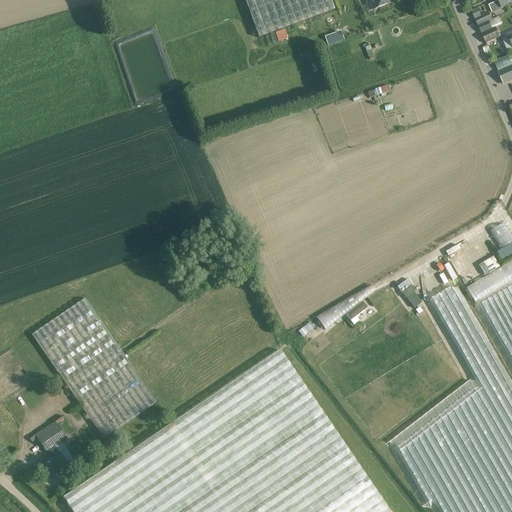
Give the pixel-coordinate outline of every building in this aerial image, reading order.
[(243,0),(258,39),(334,11),(330,0),(243,0)] [(369,3),(372,10),(389,4),(387,0),(366,0),(368,4),(369,3)] [(489,7),(493,13),(502,9),(501,8),(511,2),(511,0),(497,0),(499,2),(489,7)] [(470,11),(477,25),(488,20),(489,21),(492,20),(489,13),(481,17),(477,8),(470,11)] [(477,25),(482,35),(493,30),(493,29),(489,22),(489,21),(488,20),(477,25)] [(315,40),(323,37),(318,22),(310,25),(315,40)] [(482,35),(486,44),(500,38),(496,28),(493,29),(493,30),(482,35)] [(502,40),(507,51),(511,48),(511,32),(507,34),(508,37),(502,40)] [(497,72),(503,86),(511,82),(511,65),(511,66),(511,63),(505,66),(506,68),(497,72)] [(493,229),(502,247),(511,242),(511,236),(506,223),(493,229)] [(460,250),(451,254),(456,266),(465,261),(460,250)] [(511,252),(510,250),(499,257),(503,264),(511,258),(511,252)] [(482,267),(485,273),(499,266),(496,259),(482,267)] [(475,300),(511,278),(511,261),(467,287),(475,300)] [(440,275),(442,278),(424,288),(428,296),(452,284),(451,281),(456,278),(451,269),(440,275)] [(305,346),(383,447),(469,381),(392,282),(381,289),(380,288),(375,291),(371,285),(311,322),(314,328),(321,323),(325,330),(305,346)] [(31,336),(103,439),(156,403),(85,299),(31,336)] [(393,511),(279,347),(115,460),(117,462),(63,498),(71,511),(393,511)] [(47,451),(51,458),(44,463),(53,476),(56,474),(59,479),(68,472),(65,468),(74,461),(62,443),(55,447),(55,446),(73,433),(63,417),(35,436),(46,452),(47,451)]
